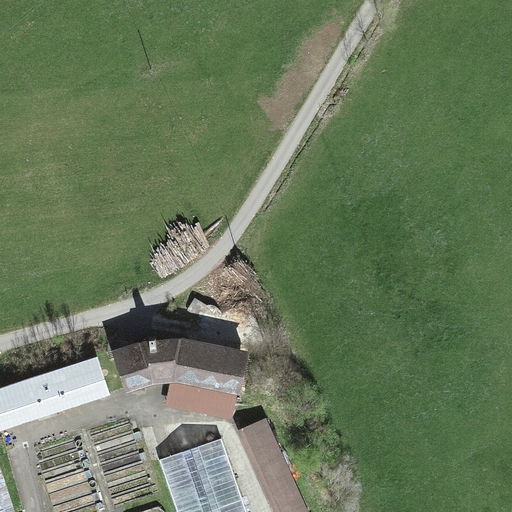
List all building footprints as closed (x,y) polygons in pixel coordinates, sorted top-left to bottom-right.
[(148,345),(145,345),(155,379),(172,376),(179,340),(158,343),(156,335),(146,337),(148,345)] [(245,355),(179,340),(172,376),(237,390),(245,355)] [(126,387),(155,379),(145,345),(116,354),(126,387)] [(14,511),(0,468),(0,418),(62,399),(65,407),(107,394),(96,360),(0,391),(0,511),(14,511)] [(245,511),(220,439),(159,460),(176,511),(245,511)]
